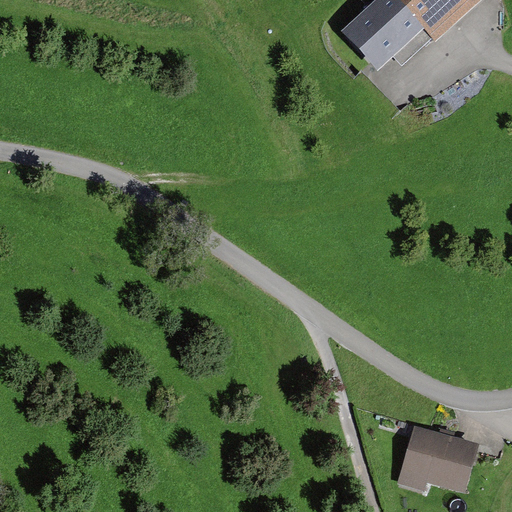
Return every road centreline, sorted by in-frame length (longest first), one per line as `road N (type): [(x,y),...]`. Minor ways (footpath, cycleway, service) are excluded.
road 1 (unclassified): [(0,151),(80,167),(150,198),(431,388),(469,401),(511,398)]
road 2 (track): [(373,511),(318,314)]
